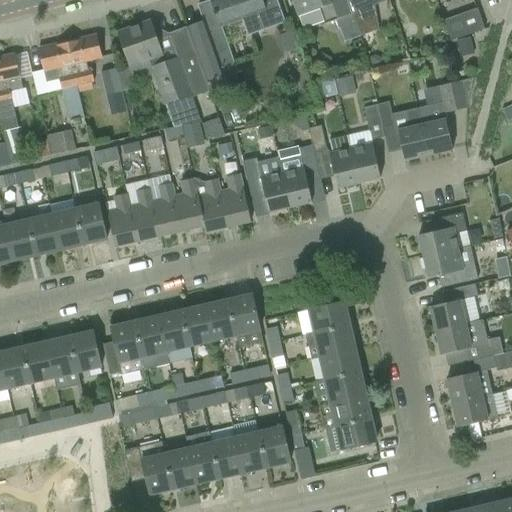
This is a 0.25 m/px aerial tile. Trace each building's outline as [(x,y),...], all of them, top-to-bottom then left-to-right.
[(211,36),(223,32),(221,27),(242,20),(247,35),(284,23),(276,0),(212,0),(210,1),(210,2),(198,6),(208,34),(209,37),(211,36)] [(346,0),(298,0),(295,2),(305,30),(330,21),(335,20),(338,29),(340,29),(355,23),(346,0)] [(373,0),(346,0),(355,23),(360,37),(361,36),(375,31),(379,30),(373,0)] [(443,21),(451,42),(472,34),(484,29),(477,9),(443,21)] [(151,22),(117,34),(128,66),(117,70),(122,91),(132,88),(135,83),(134,80),(154,73),(165,105),(174,128),(182,126),(181,125),(187,123),(200,120),(192,98),(209,92),(201,69),(187,31),(169,37),(177,58),(165,63),(151,22)] [(208,34),(192,39),(210,92),(228,86),(211,36),(209,37),(208,34)] [(68,43),(78,85),(94,82),(91,69),(88,70),(86,62),(102,58),(97,37),(68,43)] [(470,38),(456,42),(460,58),(474,55),(470,38)] [(78,85),(68,43),(38,50),(43,70),(43,71),(46,83),(59,80),(60,82),(62,90),(68,118),(84,114),(77,86),(78,85)] [(320,53),(314,64),(326,70),(332,59),(320,53)] [(374,55),(369,58),(372,69),(383,65),(381,58),(374,55)] [(15,56),(0,59),(0,118),(4,132),(20,128),(12,101),(10,92),(23,89),(15,56)] [(101,76),(106,96),(122,91),(117,70),(101,76)] [(451,84),(457,111),(467,109),(475,78),(451,84)] [(339,98),(356,94),(352,79),(335,83),(339,98)] [(443,103),(417,109),(428,156),(452,150),(446,121),(447,120),(446,113),(457,111),(451,84),(439,87),(443,103)] [(390,102),(378,105),(378,106),(383,128),(394,125),(395,125),(393,115),(390,102)] [(511,105),(502,110),(509,126),(511,124),(511,105)] [(385,138),(383,128),(378,106),(365,109),(369,130),(372,141),(373,141),(385,138)] [(397,131),(404,161),(428,156),(417,109),(406,112),(409,129),(397,131)] [(219,119),(201,123),(205,138),(222,133),(219,119)] [(199,122),(182,126),(184,135),(186,141),(202,137),(199,122)] [(174,128),(165,130),(166,135),(167,139),(183,136),(181,126),(179,126),(174,128)] [(309,129),(313,146),(315,154),(327,151),(322,126),(309,129)] [(270,127),(257,130),(260,140),(272,138),(270,127)] [(55,134),(58,152),(74,149),(70,131),(55,134)] [(329,154),(337,189),(359,184),(351,149),(347,136),(329,140),(332,154),(329,154)] [(144,140),(147,152),(164,148),(160,137),(144,140)] [(28,145),(31,161),(51,156),(47,141),(28,145)] [(122,146),(124,155),(141,151),(139,142),(122,146)] [(217,146),(219,156),(233,152),(230,143),(217,146)] [(0,167),(10,165),(5,144),(0,145),(0,167)] [(372,144),(351,149),(359,184),(380,179),(372,144)] [(279,161),(290,208),(312,203),(307,184),(321,180),(315,154),(313,146),(299,149),(298,147),(277,152),(278,158),(279,160),(279,161)] [(103,151),(94,153),(97,166),(102,165),(106,163),(103,151)] [(278,158),(258,163),(257,158),(242,162),(251,197),(264,194),(269,213),(290,208),(279,161),(279,160),(278,158)] [(76,161),(64,163),(67,174),(79,171),(76,161)] [(49,166),(48,166),(50,177),(67,174),(64,163),(64,162),(49,166)] [(17,173),(20,184),(34,181),(31,171),(17,173)] [(0,176),(0,188),(20,184),(17,173),(1,177),(0,176)] [(220,193),(228,228),(251,222),(240,175),(227,177),(230,190),(220,193)] [(193,180),(204,227),(205,233),(228,228),(217,180),(205,183),(195,179),(193,180)] [(174,197),(182,232),(204,227),(193,180),(183,182),(185,194),(174,197)] [(152,202),(160,237),(182,232),(174,197),(171,184),(158,187),(161,199),(152,202)] [(130,207),(138,242),(160,237),(152,202),(149,190),(137,193),(140,204),(130,207)] [(107,212),(115,248),(138,242),(127,195),(116,198),(119,209),(107,212)] [(85,199),(73,201),(73,203),(75,211),(83,245),(107,239),(103,220),(99,205),(98,205),(87,208),(85,199)] [(83,245),(75,211),(52,216),(60,250),(83,245)] [(429,234),(419,236),(423,258),(454,250),(451,237),(467,233),(463,214),(426,222),(429,234)] [(28,222),(36,256),(60,250),(52,216),(28,222)] [(489,221),(493,241),(502,239),(499,224),(498,219),(489,221)] [(5,227),(13,261),(36,256),(28,222),(5,227)] [(0,264),(13,261),(5,227),(0,228),(0,264)] [(454,250),(423,258),(428,279),(439,277),(441,288),(461,284),(477,280),(473,262),(457,265),(454,250)] [(430,307),(436,332),(482,321),(479,321),(474,298),(478,297),(475,284),(462,288),(443,292),(446,304),(430,307)] [(236,337),(239,348),(263,342),(252,296),(228,301),(236,337)] [(205,307),(213,342),(236,337),(228,301),(205,307)] [(344,302),(309,310),(309,311),(312,322),(315,334),(349,326),(344,302)] [(182,312),(190,348),(213,342),(205,307),(182,312)] [(182,312),(158,317),(165,348),(166,353),(169,365),(192,359),(190,348),(182,312)] [(147,320),(135,323),(146,370),(157,367),(155,356),(166,353),(165,348),(158,317),(147,320)] [(479,359),(496,356),(503,354),(499,338),(487,341),(482,321),(436,332),(441,356),(471,349),(476,348),(479,359)] [(110,376),(121,373),(122,375),(146,370),(135,323),(111,329),(114,342),(103,345),(110,376)] [(308,347),(317,345),(320,357),(354,349),(349,326),(305,336),(308,347)] [(266,330),(270,345),(279,343),(276,327),(266,330)] [(69,338),(78,374),(102,368),(93,333),(69,338)] [(46,343),(54,379),(57,391),(80,385),(78,374),(69,338),(46,343)] [(23,349),(31,384),(54,379),(46,343),(23,349)] [(270,345),(275,367),(285,365),(279,343),(270,345)] [(0,354),(0,357),(7,390),(31,384),(23,349),(0,354)] [(320,357),(325,379),(360,371),(354,349),(320,357)] [(496,356),(499,372),(511,368),(511,352),(503,354),(496,356)] [(245,371),(248,382),(271,377),(268,365),(245,371)] [(447,380),(452,404),(492,395),(490,382),(487,370),(447,380)] [(230,374),(232,385),(248,382),(245,371),(230,374)] [(317,395),(328,392),(331,404),(365,396),(360,371),(325,379),(314,382),(317,395)] [(277,376),(280,390),(291,387),(287,374),(277,376)] [(173,387),(176,399),(201,393),(198,381),(184,385),(181,375),(171,377),(173,387)] [(198,381),(201,393),(223,387),(221,376),(198,381)] [(249,387),(251,398),(265,395),(263,384),(249,387)] [(150,392),(153,406),(167,403),(167,401),(176,399),(173,387),(150,392)] [(234,390),(236,401),(251,398),(249,387),(234,390)] [(280,390),(283,405),(294,403),(291,387),(280,390)] [(138,406),(121,410),(122,413),(153,406),(150,392),(136,396),(138,406)] [(204,409),(227,403),(224,392),(202,397),(204,409)] [(452,404),(458,428),(498,419),(495,407),(492,395),(452,404)] [(322,419),(325,429),(336,427),(371,419),(365,396),(331,404),(333,416),(322,419)] [(177,403),(180,414),(204,409),(202,397),(177,403)] [(87,413),(89,423),(113,418),(109,403),(85,409),(86,413),(87,413)] [(153,406),(157,420),(180,414),(177,403),(168,405),(167,403),(153,406)] [(62,412),(65,429),(89,423),(87,413),(86,413),(74,415),(72,406),(68,407),(61,409),(62,412)] [(118,417),(119,428),(157,420),(153,406),(139,409),(122,413),(122,415),(118,417)] [(40,424),(42,434),(65,429),(62,412),(61,409),(49,412),(51,421),(40,424)] [(297,412),(286,414),(287,422),(291,437),(301,434),(298,420),(297,412)] [(14,417),(19,439),(42,434),(40,424),(28,427),(25,414),(14,417)] [(0,443),(19,439),(14,417),(0,420),(0,443)] [(336,427),(325,429),(330,454),(342,451),(346,450),(376,443),(371,419),(336,427)] [(259,433),(267,468),(291,462),(282,428),(280,428),(259,433)] [(200,446),(188,449),(196,484),(221,479),(212,444),(210,431),(197,434),(200,446)] [(235,439),(243,473),(267,468),(259,433),(235,439)] [(291,437),(297,466),(312,463),(309,449),(305,449),(301,434),(291,437)] [(221,479),(243,473),(235,439),(212,444),(221,479)] [(146,480),(149,495),(173,490),(165,454),(162,442),(124,451),(132,483),(146,480)] [(165,454),(173,490),(196,484),(188,449),(165,454)] [(511,511),(511,500),(494,505),(495,511),(511,511)]
